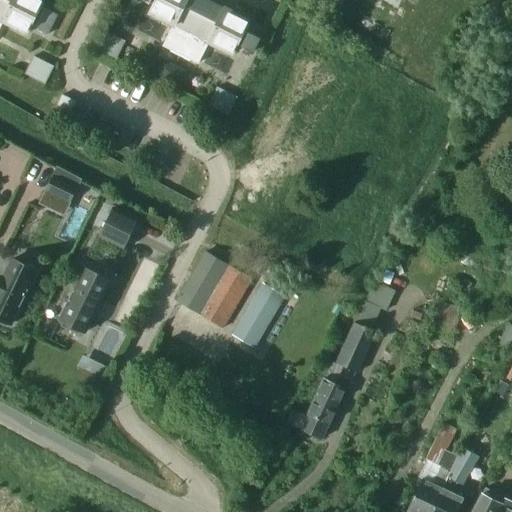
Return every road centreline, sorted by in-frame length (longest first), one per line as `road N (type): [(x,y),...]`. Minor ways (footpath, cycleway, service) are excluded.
road 1 (unclassified): [(208,511),(204,493),(126,421),(119,402),(122,380),(222,176),(207,155),(62,71)]
road 2 (unclassified): [(182,511),(0,413)]
